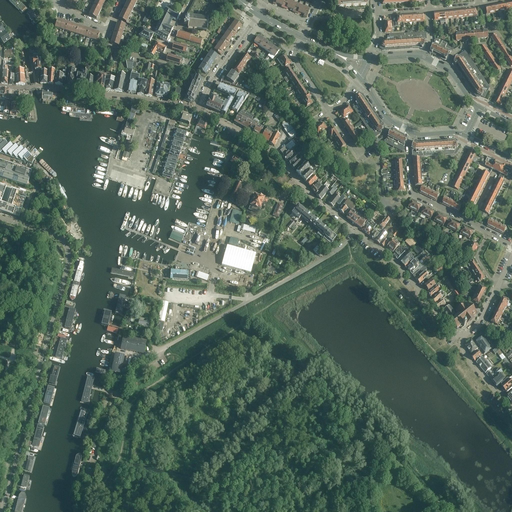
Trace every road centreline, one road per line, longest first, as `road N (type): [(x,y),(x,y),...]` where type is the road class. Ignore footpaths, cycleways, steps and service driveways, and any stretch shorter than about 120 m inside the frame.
road 1 (residential): [(469,333),(453,336),(420,287),(316,200),(275,154),(198,108)]
road 2 (residential): [(3,511),(68,252),(56,235),(0,218)]
road 3 (residential): [(153,100),(0,86)]
road 4 (residential): [(472,224),(414,193),(414,133)]
